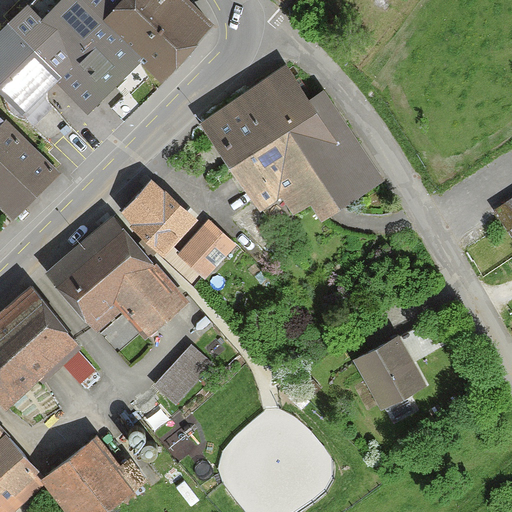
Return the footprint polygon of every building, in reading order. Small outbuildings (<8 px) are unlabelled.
[(61,80),(90,108),(141,55),(159,73),(210,20),(189,0),(56,0),(43,14),(28,0),(26,0),(0,27),(0,84),(29,113),(61,80)] [(202,122),(264,210),(280,199),(303,232),(377,180),(291,59),(202,122)] [(0,206),(11,217),(61,168),(8,115),(0,123),(0,206)] [(125,207),(200,279),(228,249),(154,177),(125,207)] [(511,197),(496,207),(511,233),(511,197)] [(49,270),(99,328),(124,306),(146,330),(186,296),(115,213),(49,270)] [(0,306),(0,392),(31,425),(56,402),(39,383),(84,341),(28,281),(0,306)] [(422,323),(354,360),(382,411),(427,387),(413,361),(436,349),(422,323)] [(210,364),(190,346),(154,382),(173,401),(210,364)] [(0,511),(8,511),(46,480),(0,427),(0,511)] [(45,475),(74,511),(103,511),(135,487),(94,436),(45,475)]
